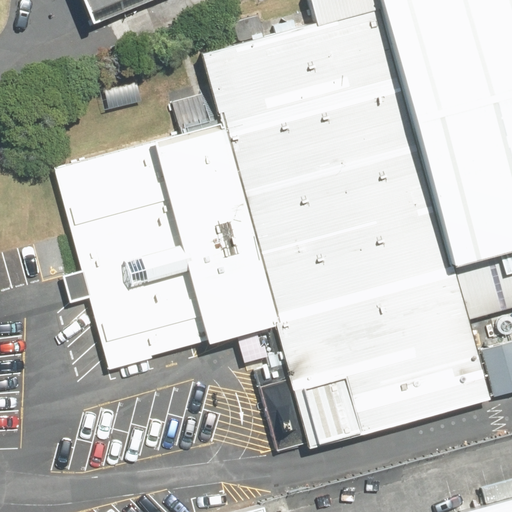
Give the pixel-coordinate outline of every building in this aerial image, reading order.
[(79,0),(85,12),(114,0),(79,0)] [(452,265),(378,0),(304,0),(311,23),(203,53),(277,320),(312,446),(489,398),(452,265)] [(511,248),(511,0),(378,0),(452,265),(511,248)] [(109,366),(277,320),(222,121),(54,168),(109,366)] [(511,511),(511,497),(461,511),(511,511)]
